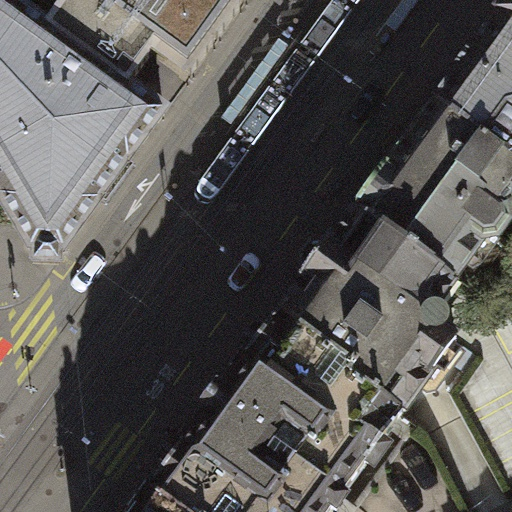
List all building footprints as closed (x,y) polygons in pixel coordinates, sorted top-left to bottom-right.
[(0,0),(0,199),(22,237),(30,252),(34,253),(34,264),(60,265),(61,253),(64,253),(165,115),(146,100),(129,88),(45,27),(6,0),(0,0)] [(65,0),(45,27),(129,88),(153,57),(168,69),(188,83),(249,0),(65,0)] [(511,160),(511,0),(500,0),(501,3),(504,5),(433,102),(511,160)] [(356,208),(456,282),(483,243),(498,241),(511,221),(511,160),(433,102),(407,138),(400,133),(393,133),(380,151),(381,159),(388,164),(356,208)] [(348,375),(404,416),(421,391),(426,396),(434,395),(443,383),(441,375),(436,371),(457,342),(443,332),(450,321),(435,310),(456,282),(356,208),(327,246),(323,243),(311,244),(300,259),(302,271),(307,274),(278,313),(354,368),(348,375)] [(332,511),(333,511),(334,511),(337,511),(347,499),(344,497),(404,416),(348,375),(354,368),(278,313),(261,336),(255,331),(242,349),(249,353),(221,391),(218,389),(204,408),(207,410),(179,448),(173,444),(160,462),(166,466),(148,490),(178,511),(332,511)] [(178,511),(148,490),(147,491),(144,489),(129,509),(133,511),(131,511),(178,511)]
